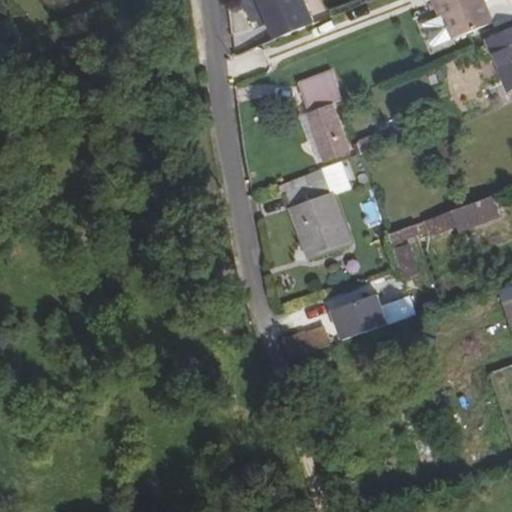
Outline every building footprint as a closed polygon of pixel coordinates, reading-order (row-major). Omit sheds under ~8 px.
[(258,0),(276,43),(315,27),(304,0),(258,0)] [(492,25),(481,0),(432,0),(434,5),(439,3),(453,42),(492,25)] [(481,0),(492,25),(511,16),(511,7),(509,0),(481,0)] [(511,31),(489,41),(511,92),(511,31)] [(313,116),(334,107),(343,103),(331,73),(301,86),(313,116)] [(334,107),(313,116),(330,160),(351,152),(334,107)] [(364,156),(411,136),(406,125),(360,144),(364,156)] [(301,230),(340,215),(327,180),(288,195),(301,230)] [(497,215),(491,196),(427,219),(433,234),(460,225),(462,228),(497,215)] [(355,243),(344,214),(340,215),(301,230),(298,231),(309,260),(355,243)] [(417,223),(389,234),(393,245),(421,234),(417,223)] [(411,244),(395,250),(402,269),(406,280),(421,274),(411,244)] [(511,329),(511,286),(499,291),(511,329)] [(343,341),(388,325),(377,295),(332,312),(343,341)] [(407,300),(389,307),(393,320),(411,314),(407,300)] [(290,360),(329,346),(323,330),(305,336),(304,332),(283,339),(290,360)] [(385,432),(418,420),(410,396),(396,400),(400,415),(382,421),(385,432)]
